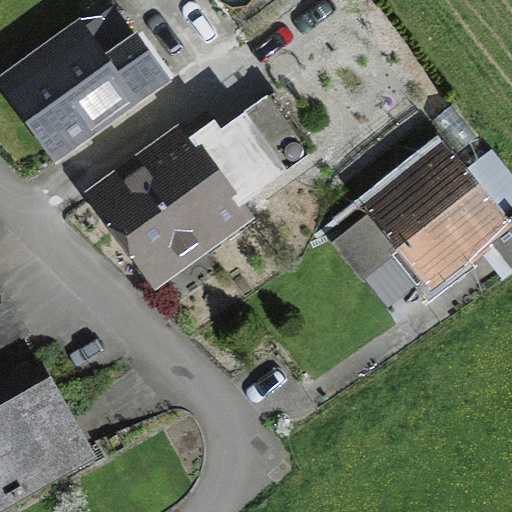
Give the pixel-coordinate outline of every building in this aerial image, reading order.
[(78,33),(6,81),(50,146),(151,79),(114,23),(85,42),(78,33)] [(184,136),(97,196),(153,275),(233,220),(224,208),(301,154),(263,101),(193,150),(184,136)] [(444,156),(335,235),(360,269),(395,244),(421,280),(495,226),(444,156)] [(0,293),(0,346),(22,335),(0,293)] [(36,371),(0,392),(0,505),(87,453),(36,371)]
